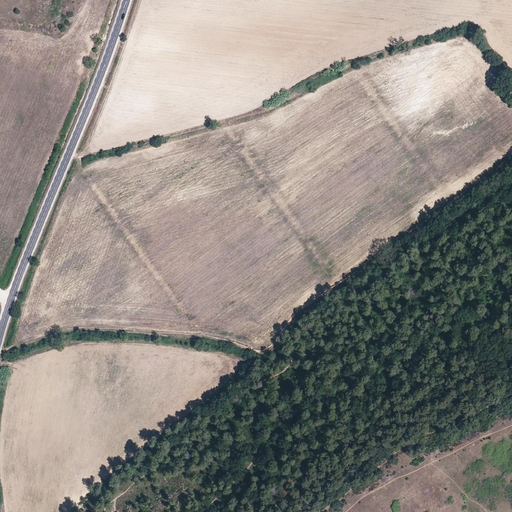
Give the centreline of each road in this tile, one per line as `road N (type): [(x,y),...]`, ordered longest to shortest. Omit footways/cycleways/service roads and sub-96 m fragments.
road 1 (track): [(0,350),(17,345),(139,0)]
road 2 (tertiary): [(126,0),(0,333)]
road 3 (track): [(511,271),(463,302),(414,357)]
